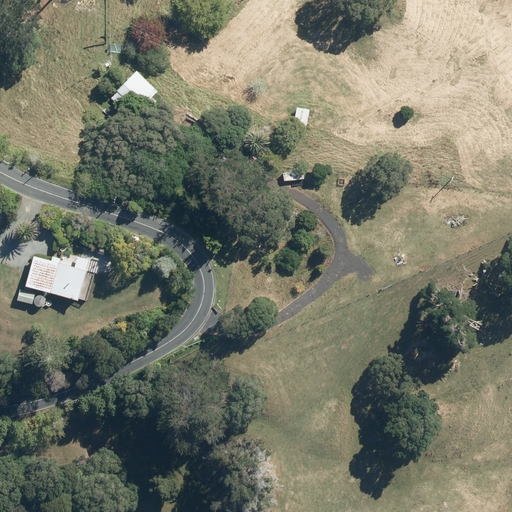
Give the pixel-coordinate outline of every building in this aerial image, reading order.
[(117,91),(111,97),(130,116),(156,90),(136,69),(116,90),(117,91)] [(296,107),(293,123),(306,125),(309,109),(296,107)] [(196,120),(187,134),(211,149),(220,135),(196,120)] [(302,170),(281,173),(282,182),(303,178),(302,170)] [(32,255),(24,285),(77,299),(85,269),(32,255)] [(19,288),(17,300),(32,303),(34,292),(19,288)]
